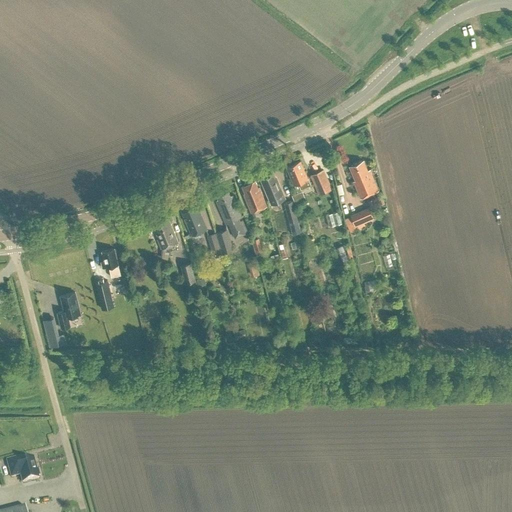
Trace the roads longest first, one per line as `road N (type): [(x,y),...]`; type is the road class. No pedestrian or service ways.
road 1 (tertiary): [(11,234),(89,217),(308,126),(376,85),(450,18),(497,3)]
road 2 (unclassified): [(11,234),(84,511)]
